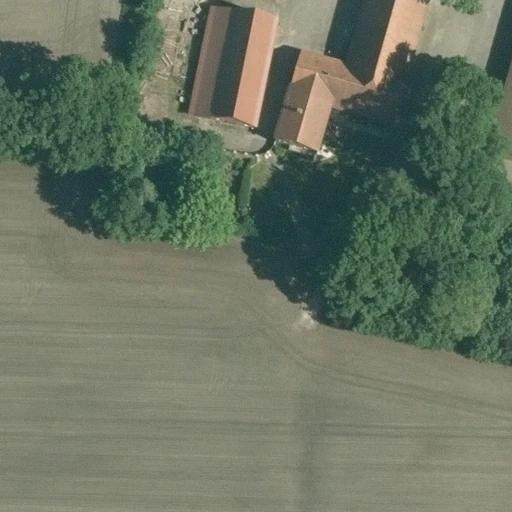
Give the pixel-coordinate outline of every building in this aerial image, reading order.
[(243,0),(172,0),(149,87),(216,105),(243,0)] [(399,0),(330,0),(303,81),(366,102),(399,0)] [(511,0),(496,0),(454,133),(511,151),(511,0)] [(282,142),(308,45),(263,33),(238,130),(282,142)] [(406,235),(341,212),(326,254),(391,277),(406,235)]
